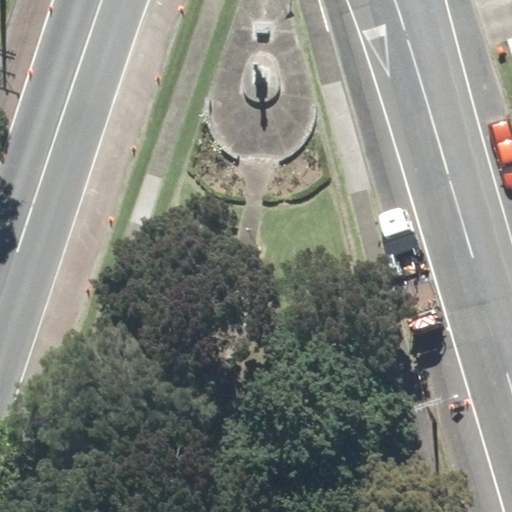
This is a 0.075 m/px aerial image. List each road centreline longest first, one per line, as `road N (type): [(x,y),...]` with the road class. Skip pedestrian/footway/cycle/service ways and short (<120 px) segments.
road 1 (tertiary): [(511,406),(393,0)]
road 2 (secondary): [(0,304),(102,0)]
